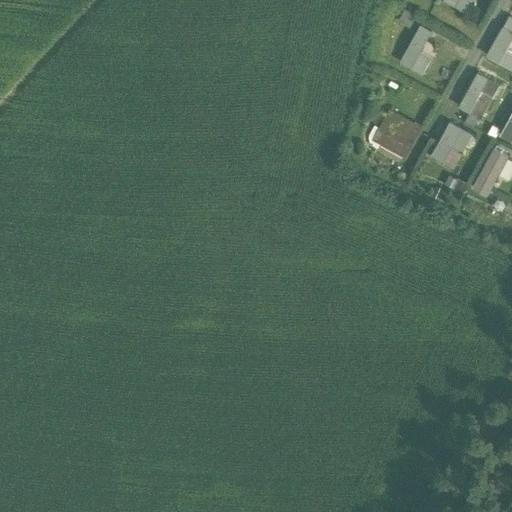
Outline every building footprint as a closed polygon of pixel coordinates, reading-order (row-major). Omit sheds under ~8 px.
[(449,0),(468,10),(473,0),(449,0)] [(511,15),(511,14),(489,53),(511,65),(511,15)] [(427,72),(435,54),(424,49),(434,28),(420,22),(403,61),(427,72)] [(479,70),(462,104),(485,116),(503,82),(479,70)] [(408,162),(426,122),(389,106),(372,146),(408,162)] [(454,118),(432,153),(454,167),(477,133),(454,118)] [(472,187),(496,200),(511,172),(511,154),(496,145),(472,187)]
